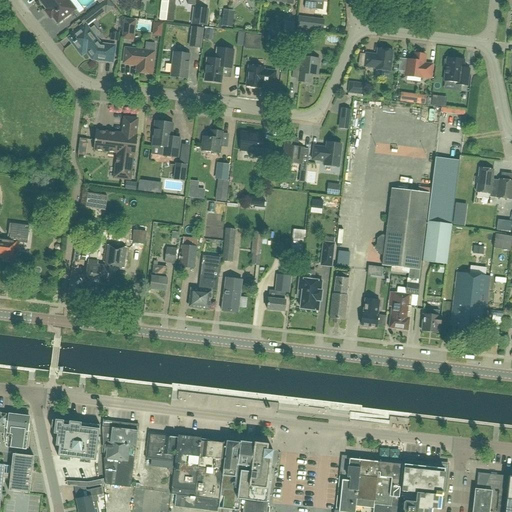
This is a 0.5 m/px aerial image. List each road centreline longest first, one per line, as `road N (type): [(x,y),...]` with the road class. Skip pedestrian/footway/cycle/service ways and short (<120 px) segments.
road 1 (tertiary): [(511,376),(0,315)]
road 2 (residential): [(356,29),(324,103),(306,116),(79,81),(13,0)]
road 3 (unclassified): [(461,443),(36,395)]
road 4 (residential): [(356,29),(488,45)]
